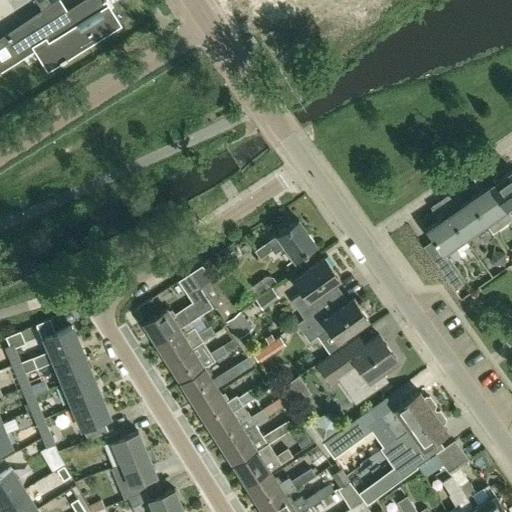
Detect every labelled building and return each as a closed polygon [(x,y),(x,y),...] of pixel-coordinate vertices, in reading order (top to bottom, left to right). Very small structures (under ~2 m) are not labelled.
[(40,43),(54,65),(60,61),(61,62),(67,58),(66,57),(78,49),(77,47),(93,38),(94,40),(119,23),(105,0),(103,1),(102,0),(81,0),(49,20),(42,9),(5,33),(12,45),(19,41),(26,52),(40,43)] [(262,59),(259,54),(254,58),(257,63),(262,59)] [(489,165),(481,172),(506,208),(511,203),(511,170),(493,182),(491,179),(497,173),(489,165)] [(511,216),(506,208),(481,172),(472,177),(477,187),(484,184),(486,187),(469,199),(487,226),(492,232),(508,221),(511,227),(511,216)] [(487,226),(469,199),(451,212),(449,208),(454,202),(447,195),(439,201),(464,237),(476,229),(478,232),(487,226)] [(464,237),(439,201),(430,207),(434,217),(442,213),(444,216),(426,229),(442,252),(464,237)] [(285,245),(295,259),(316,244),(298,218),(255,249),(260,257),(272,248),(275,252),(285,245)] [(492,250),(490,262),(503,263),(504,251),(492,250)] [(340,277),(325,256),(294,278),(303,290),(291,299),(303,317),(338,293),(331,284),(340,277)] [(464,281),(448,258),(437,265),(453,288),(464,281)] [(214,306),(226,321),(238,313),(201,265),(189,273),(214,306)] [(155,341),(178,327),(179,328),(190,321),(214,306),(189,273),(178,280),(193,302),(182,309),(171,316),(166,307),(143,321),(155,341)] [(257,297),(267,290),(276,283),(272,277),(265,276),(250,288),(257,297)] [(326,348),(338,340),(368,318),(353,297),(344,303),(338,293),(303,317),(304,318),(296,323),(309,341),(317,335),(326,348)] [(238,313),(226,321),(237,336),(250,326),(239,311),(238,313)] [(53,360),(81,348),(71,325),(55,332),(50,319),(36,324),(42,337),(41,338),(47,351),(21,362),(24,369),(25,372),(36,368),(54,361),(53,360)] [(202,339),(203,341),(214,333),(210,325),(197,332),(194,327),(183,334),(179,328),(178,327),(155,341),(168,361),(202,339)] [(265,338),(268,343),(274,339),(271,334),(265,338)] [(369,379),(397,359),(379,334),(354,352),(347,342),(317,363),(332,384),(359,365),(369,379)] [(279,336),(274,339),(268,343),(253,353),(259,361),(285,345),(279,336)] [(226,351),(222,345),(210,352),(203,341),(202,339),(168,361),(180,380),(203,366),(226,351)] [(230,340),(222,345),(226,351),(235,346),(230,340)] [(5,348),(15,373),(24,369),(21,362),(13,344),(5,348)] [(90,371),(81,348),(53,360),(54,361),(63,382),(90,371)] [(244,358),(211,379),(203,366),(180,380),(194,403),(217,388),(216,386),(249,365),(244,358)] [(36,368),(25,372),(29,381),(40,377),(36,368)] [(15,373),(25,397),(34,394),(29,381),(25,372),(24,369),(15,373)] [(99,393),(90,371),(63,382),(72,404),(99,393)] [(298,377),(281,389),(292,405),(309,392),(298,377)] [(242,404),(242,405),(255,397),(250,389),(238,397),(236,394),(225,401),(217,388),(194,403),(208,424),(231,410),(231,411),(242,404)] [(384,445),(435,409),(434,408),(435,403),(430,396),(425,396),(423,397),(419,391),(379,419),(371,408),(340,429),(323,442),(330,452),(369,425),(384,445)] [(109,416),(99,393),(72,404),(81,428),(109,416)] [(25,397),(36,422),(44,418),(41,410),(34,394),(25,397)] [(243,430),(255,423),(288,402),(283,395),(250,415),(242,405),(242,404),(231,411),(231,410),(208,424),(220,444),(243,430)] [(41,410),(44,418),(57,412),(54,405),(41,410)] [(423,447),(447,430),(443,424),(445,423),(446,418),(440,410),(436,411),(435,409),(384,445),(380,448),(393,467),(358,492),(366,505),(431,457),(423,447)] [(323,416),(311,425),(323,442),(340,429),(332,417),(323,416)] [(55,444),(44,418),(36,422),(46,447),(55,444)] [(267,442),(268,443),(293,427),(288,420),(263,436),(255,423),(243,430),(220,444),(233,464),(256,449),(267,442)] [(0,449),(10,445),(1,422),(0,422),(0,449)] [(121,463),(146,452),(137,431),(116,439),(112,430),(103,433),(107,443),(104,445),(113,466),(121,463)] [(304,431),(295,437),(302,447),(310,442),(304,431)] [(441,464),(461,450),(454,440),(435,454),(441,464)] [(276,455),(268,443),(267,442),(256,449),(233,464),(247,486),(269,471),(269,470),(292,455),(287,448),(276,455)] [(461,450),(441,464),(448,473),(468,459),(461,450)] [(155,474),(146,452),(121,463),(130,484),(143,479),(148,489),(157,485),(153,475),(155,474)] [(345,475),(346,474),(360,464),(355,458),(351,461),(344,461),(342,458),(336,461),(340,467),(345,475)] [(63,465),(56,469),(63,480),(70,475),(63,465)] [(0,502),(24,487),(11,466),(0,472),(0,502)] [(339,486),(350,480),(346,474),(345,475),(340,467),(331,474),(339,486)] [(288,476),(277,483),(269,471),(247,486),(261,508),(283,493),(284,495),(315,475),(310,468),(291,480),(288,476)] [(474,511),(458,487),(451,476),(442,482),(450,494),(449,494),(459,511),(474,511)] [(350,480),(339,486),(353,505),(342,511),(367,511),(369,510),(366,505),(358,492),(350,480)] [(474,511),(505,511),(494,494),(479,504),(473,494),(476,492),(468,480),(458,487),(474,511)] [(263,511),(298,511),(308,506),(334,490),(329,483),(304,499),(301,495),(289,502),(284,495),(283,493),(261,508),(263,511)] [(153,511),(179,511),(183,511),(173,489),(161,494),(157,485),(148,489),(128,498),(132,507),(148,500),(153,511)] [(30,511),(37,508),(24,487),(0,502),(0,506),(3,511),(30,511)] [(417,511),(419,511),(408,495),(397,502),(403,511),(417,511)] [(77,511),(83,508),(77,498),(70,502),(75,511),(77,511)] [(101,500),(88,505),(92,511),(104,507),(101,500)]
